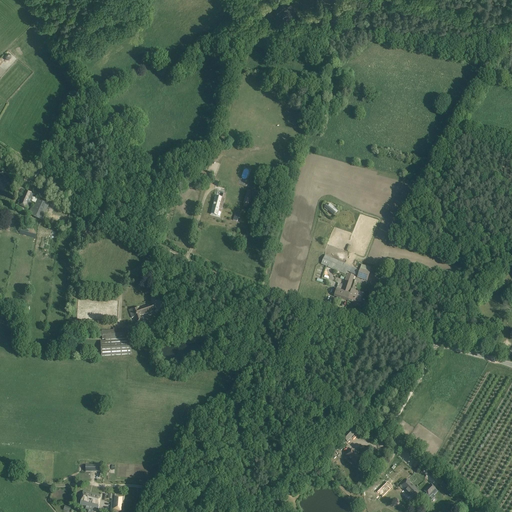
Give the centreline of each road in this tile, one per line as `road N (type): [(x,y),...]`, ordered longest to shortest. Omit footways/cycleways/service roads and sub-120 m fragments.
road 1 (tertiary): [(511,365),(215,276),(0,149)]
road 2 (track): [(111,0),(59,56),(112,145),(136,236)]
road 3 (track): [(308,306),(254,409),(157,511)]
road 4 (track): [(262,294),(304,129)]
road 5 (track): [(337,0),(304,129)]
